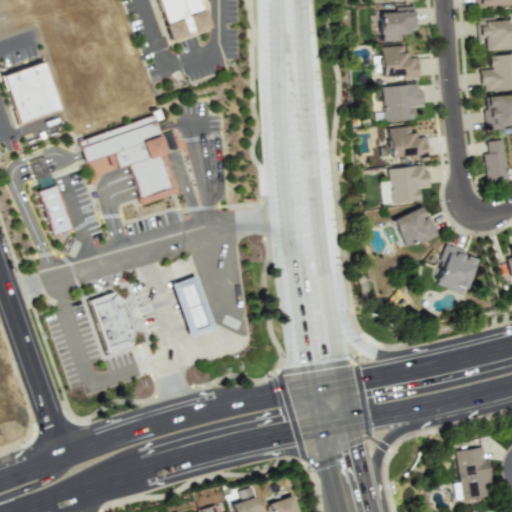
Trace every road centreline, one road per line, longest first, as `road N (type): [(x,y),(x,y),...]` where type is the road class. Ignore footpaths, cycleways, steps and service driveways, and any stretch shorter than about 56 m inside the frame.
road 1 (secondary): [(17,511),(194,455),(511,386)]
road 2 (secondary): [(315,387),(182,416),(0,476)]
road 3 (secondary): [(331,426),(337,364),(312,158),(294,104)]
road 4 (residential): [(511,208),(487,217),(469,210),(461,195),(445,0)]
road 5 (secondary): [(511,343),(315,387)]
road 6 (residential): [(0,271),(62,456)]
road 7 (secondary): [(285,205),(295,310),(315,387)]
road 8 (secondary): [(417,366),(366,348),(322,260)]
road 9 (secondary): [(380,511),(385,447),(422,407)]
